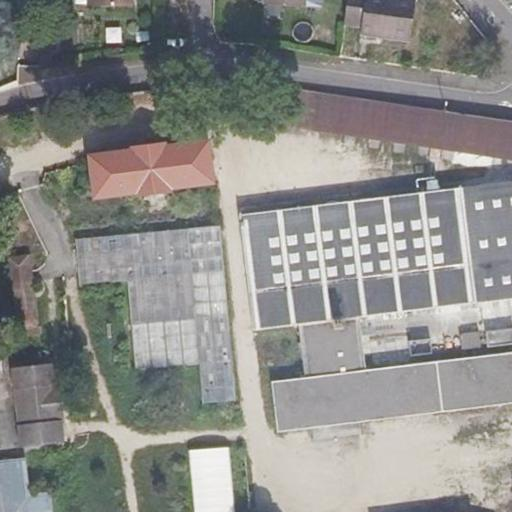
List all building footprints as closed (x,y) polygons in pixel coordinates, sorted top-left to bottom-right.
[(306,0),(306,8),(322,8),(322,0),(306,0)] [(347,0),(344,25),(362,27),(361,35),(410,41),(415,0),(347,0)] [(511,121),(267,85),(262,118),(511,155),(511,121)] [(135,153),(91,158),(96,196),(140,190),(140,193),(169,189),(169,187),(211,181),(207,144),(163,149),(163,147),(134,151),(135,153)] [(305,378),(272,382),(278,431),(511,403),(511,352),(365,370),(359,318),(511,298),(511,181),(240,215),(254,331),(298,325),(305,378)] [(220,226),(76,240),(80,286),(128,280),(135,370),(199,363),(203,404),(235,401),(220,226)] [(9,258),(19,337),(41,334),(31,255),(9,258)] [(61,441),(52,366),(13,371),(22,446),(61,441)] [(229,511),(229,448),(191,449),(191,511),(229,511)] [(0,511),(50,511),(48,495),(28,496),(24,461),(0,463),(0,511)]
